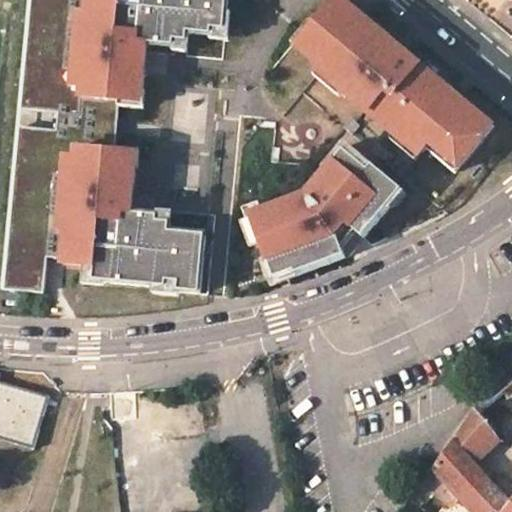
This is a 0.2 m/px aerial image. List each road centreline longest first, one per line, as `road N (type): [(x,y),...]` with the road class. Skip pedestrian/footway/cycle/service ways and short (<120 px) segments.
road 1 (residential): [(0,351),(123,355),(306,320),(511,207)]
road 2 (residential): [(511,77),(412,0)]
